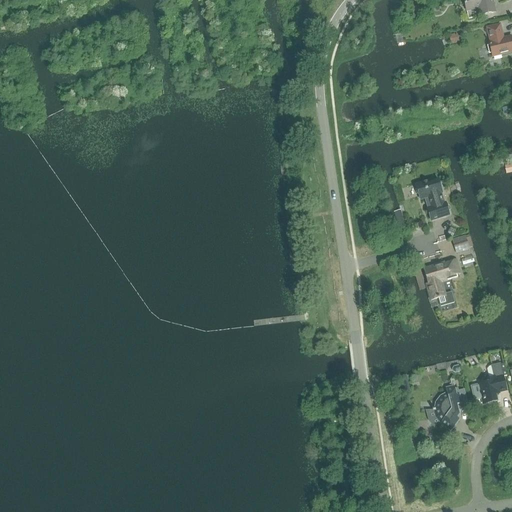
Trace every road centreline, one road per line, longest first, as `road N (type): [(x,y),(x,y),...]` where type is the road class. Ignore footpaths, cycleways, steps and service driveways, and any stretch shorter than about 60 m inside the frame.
road 1 (residential): [(344,266),(319,62),(351,0)]
road 2 (residential): [(382,511),(344,266)]
